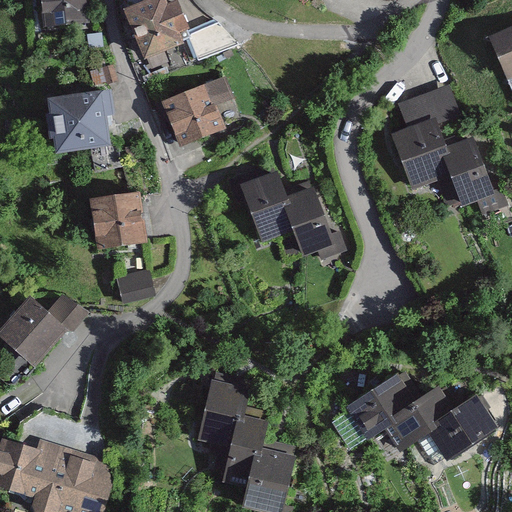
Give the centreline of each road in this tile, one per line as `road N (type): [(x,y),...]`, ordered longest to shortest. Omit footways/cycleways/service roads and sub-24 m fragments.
road 1 (residential): [(108,0),(181,206),(181,255),(170,285),(40,392)]
road 2 (residential): [(430,0),(426,29),(354,125),(377,306),(351,320)]
